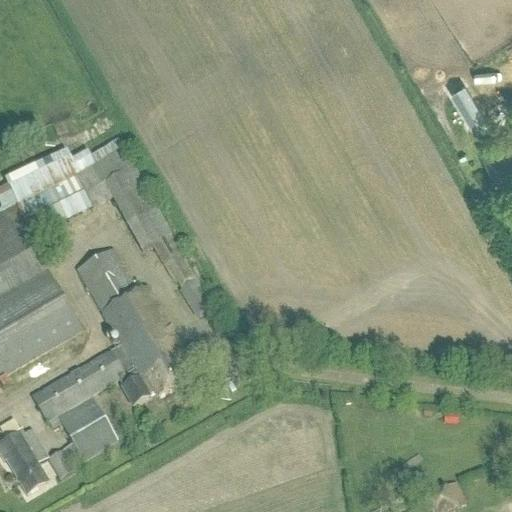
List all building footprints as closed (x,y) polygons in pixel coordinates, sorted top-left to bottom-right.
[(475,133),(488,125),(465,85),(451,93),(475,133)] [(511,131),(511,129),(478,149),(502,188),(511,182),(511,131)] [(0,383),(83,335),(29,242),(93,212),(94,215),(114,205),(142,257),(155,250),(199,320),(216,310),(119,144),(90,161),(76,169),(71,161),(9,191),(17,209),(2,217),(8,227),(0,231),(0,383)] [(198,269),(215,260),(208,246),(191,255),(198,269)] [(119,445),(92,400),(119,384),(123,390),(122,391),(133,411),(143,404),(152,399),(150,395),(154,393),(160,403),(193,383),(179,358),(184,354),(148,290),(138,296),(114,255),(79,275),(103,317),(102,317),(121,350),(33,402),(47,426),(57,420),(84,465),(119,445)] [(187,353),(196,368),(206,362),(197,347),(187,353)] [(366,437),(388,438),(388,412),(366,412),(366,437)] [(33,434),(25,439),(23,434),(21,435),(15,424),(0,432),(8,445),(0,449),(0,457),(5,465),(7,464),(28,499),(49,487),(39,469),(49,463),(33,434)] [(49,463),(61,485),(76,476),(64,455),(49,463)] [(419,511),(461,511),(468,508),(457,486),(424,505),(426,509),(419,511)]
